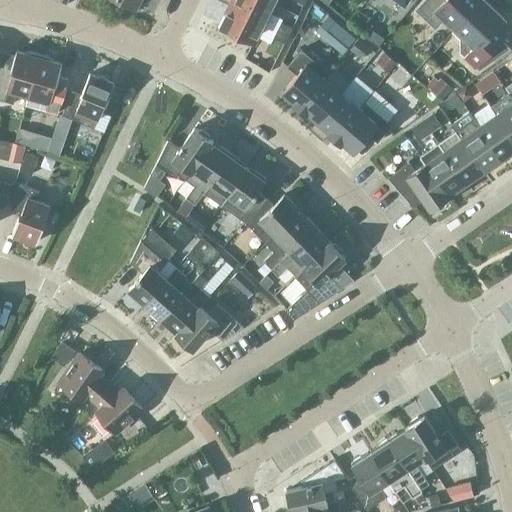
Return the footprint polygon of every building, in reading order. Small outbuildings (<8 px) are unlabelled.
[(273,3),(267,0),(232,0),(230,5),(264,22),(273,3)] [(455,27),(480,0),(422,0),(414,9),(435,28),(445,18),(455,27)] [(480,0),(455,27),(452,31),(459,37),(460,51),(479,69),(510,47),(491,30),(503,17),(484,0),(480,0)] [(230,5),(220,25),(254,42),(264,22),(230,5)] [(334,20),(326,29),(347,47),(355,38),(334,20)] [(292,27),(280,21),(277,29),(288,34),(292,27)] [(277,29),(273,36),(284,42),(288,34),(277,29)] [(367,37),(379,45),(384,37),(372,29),(367,37)] [(360,53),(366,45),(358,38),(351,47),(360,53)] [(297,73),(282,91),(293,101),(292,102),(299,107),(329,72),(301,48),(287,65),(297,73)] [(18,91),(29,94),(40,53),(31,52),(23,52),(16,50),(10,72),(0,69),(0,98),(15,103),(18,91)] [(389,72),(397,62),(384,51),(375,61),(389,72)] [(40,53),(29,94),(26,103),(58,112),(72,70),(61,67),(62,63),(54,61),(45,55),(40,53)] [(506,74),(511,69),(511,57),(511,58),(501,65),(506,74)] [(492,71),(481,79),(488,88),(499,79),(493,70),(492,71)] [(329,72),(299,107),(316,122),(342,92),(325,78),(330,72),(329,72)] [(95,75),(89,73),(80,94),(70,91),(62,114),(94,127),(101,108),(103,109),(114,83),(108,80),(105,78),(98,75),(95,75)] [(440,76),(438,80),(430,89),(441,99),(452,86),(440,76)] [(466,84),(456,91),(461,99),(462,101),(473,93),(466,84)] [(451,106),(461,99),(456,91),(445,99),(451,106)] [(342,92),(316,122),(334,137),(364,101),(363,101),(358,106),(342,92)] [(511,97),(508,93),(491,105),(511,135),(511,97)] [(342,141),(353,151),(368,133),(377,141),(391,125),(364,101),(334,137),(341,142),(342,141)] [(511,148),(511,135),(491,105),(490,105),(496,113),(479,125),(473,117),(473,118),(500,156),(511,148)] [(432,113),(422,120),(428,129),(438,122),(432,113)] [(500,156),(473,118),(461,126),(457,119),(450,123),(455,130),(483,169),(500,156)] [(419,136),(428,129),(422,120),(412,127),(419,136)] [(211,142),(212,142),(213,140),(209,138),(209,135),(201,129),(198,129),(194,127),(179,148),(167,140),(157,161),(175,174),(182,164),(190,170),(191,170),(211,142)] [(483,169),(455,130),(438,142),(465,181),(483,169)] [(33,146),(47,150),(51,137),(37,132),(33,146)] [(47,150),(59,154),(64,139),(52,135),(51,137),(47,150)] [(8,141),(4,158),(21,162),(25,145),(8,141)] [(191,170),(190,170),(184,178),(194,185),(186,196),(195,203),(203,191),(202,191),(230,152),(221,146),(218,147),(212,142),(211,142),(191,170)] [(465,181),(438,142),(420,155),(449,196),(449,195),(448,193),(465,181)] [(394,158),(388,149),(376,158),(382,166),(394,158)] [(239,159),(230,152),(202,191),(203,191),(221,204),(246,167),(239,161),(239,159)] [(410,202),(421,195),(430,208),(449,196),(420,155),(419,155),(424,162),(415,169),(409,161),(388,176),(410,202)] [(20,171),(32,175),(35,165),(23,161),(20,171)] [(165,171),(155,164),(151,173),(159,179),(165,171)] [(253,172),(246,167),(221,204),(244,221),(266,197),(257,190),(266,178),(256,171),(253,172)] [(0,203),(7,205),(11,184),(0,180),(0,203)] [(40,190),(19,183),(10,207),(20,211),(12,232),(18,234),(20,237),(24,238),(27,239),(31,239),(37,241),(47,215),(45,214),(49,204),(37,200),(40,190)] [(266,197),(244,221),(265,242),(274,233),(275,234),(298,211),(292,205),(292,202),(284,194),(273,204),(266,197)] [(139,196),(133,209),(139,212),(146,199),(139,196)] [(186,196),(180,204),(189,210),(190,210),(190,209),(195,203),(186,196)] [(185,217),(202,230),(208,221),(190,209),(190,210),(185,217)] [(274,233),(265,242),(273,250),(263,260),(271,268),(315,225),(307,217),(304,217),(298,211),(275,234),(274,233)] [(315,225),(271,268),(278,275),(287,266),(295,274),(295,275),(303,267),(303,266),(328,242),(322,236),(322,233),(315,225)] [(166,278),(158,271),(178,249),(167,240),(156,253),(141,239),(129,261),(142,272),(127,290),(135,297),(138,297),(145,303),(166,278)] [(306,287),(285,308),(293,318),(316,304),(319,301),(319,302),(340,288),(326,274),(345,257),(342,253),(342,250),(335,243),(332,243),(329,240),(328,242),(303,266),(303,267),(295,275),(295,274),(294,275),(306,287)] [(227,273),(233,266),(230,263),(226,260),(222,264),(222,269),(227,273)] [(176,267),(166,278),(145,303),(151,309),(152,312),(160,319),(191,283),(190,283),(184,277),(185,275),(176,267)] [(257,287),(238,270),(229,280),(247,297),(257,287)] [(191,283),(160,319),(168,326),(171,326),(177,331),(199,307),(198,306),(200,305),(209,294),(201,287),(207,280),(199,273),(190,283),(191,283)] [(266,273),(258,281),(266,289),(274,281),(266,273)] [(177,331),(175,333),(178,336),(179,339),(186,345),(189,345),(193,348),(210,328),(223,340),(244,326),(217,303),(209,312),(200,305),(198,306),(199,307),(177,331)] [(51,356),(64,365),(75,350),(61,340),(55,349),(50,356),(51,356)] [(93,399),(109,382),(99,373),(102,368),(79,352),(59,382),(81,398),(85,392),(93,399)] [(109,382),(93,399),(102,406),(97,411),(98,412),(92,418),(91,423),(102,435),(106,435),(113,430),(115,431),(142,408),(124,387),(119,391),(109,382)] [(424,456),(432,469),(461,450),(448,430),(438,436),(424,415),(420,417),(417,416),(409,421),(409,425),(405,427),(406,429),(407,428),(424,456)] [(407,428),(406,429),(399,433),(396,433),(387,438),(420,489),(421,489),(429,483),(415,462),(424,456),(407,428)] [(420,489),(387,438),(378,444),(378,447),(370,452),(388,480),(395,491),(404,484),(412,496),(421,490),(421,489),(420,489)] [(81,455),(90,468),(101,461),(92,448),(81,455)] [(388,480),(370,452),(363,457),(360,456),(351,462),(357,472),(347,478),(366,509),(386,496),(379,485),(388,480)] [(327,502),(325,492),(337,489),(335,479),(346,476),(335,458),(301,479),(302,485),(286,489),(287,494),(285,496),(288,506),(290,507),(291,511),(293,511),(293,510),(327,502)] [(469,481),(445,488),(454,501),(474,495),(469,481)] [(127,511),(154,496),(146,483),(133,491),(116,502),(121,511),(127,511)] [(426,498),(421,491),(413,496),(418,504),(426,498)] [(428,496),(431,507),(440,505),(437,494),(428,496)] [(340,511),(337,499),(327,502),(293,510),(293,511),(340,511)]
